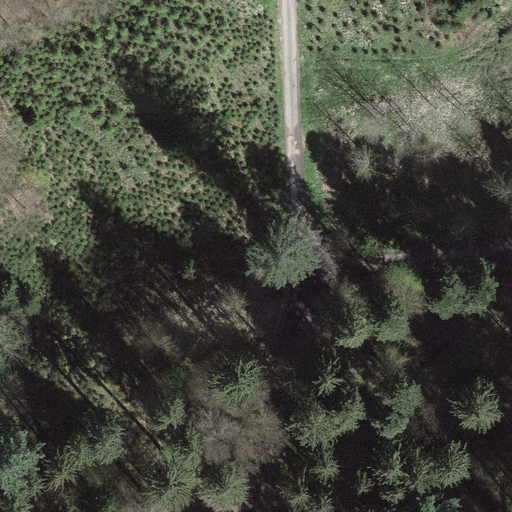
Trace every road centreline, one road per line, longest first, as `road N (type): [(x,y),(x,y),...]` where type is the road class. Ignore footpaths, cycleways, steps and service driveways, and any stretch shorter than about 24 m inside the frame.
road 1 (track): [(511,245),(391,253),(326,276),(294,305),(246,511)]
road 2 (track): [(294,305),(295,94),(283,0)]
